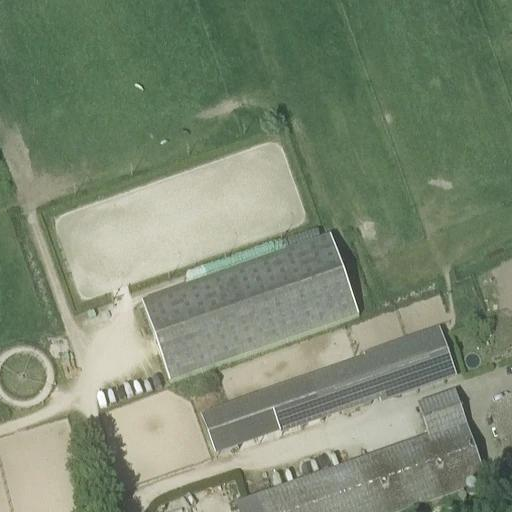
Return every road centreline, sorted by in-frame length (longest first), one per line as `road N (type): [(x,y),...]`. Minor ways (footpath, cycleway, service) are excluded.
road 1 (unknown): [(144,511),(381,412)]
road 2 (unknown): [(119,511),(86,389),(148,338)]
